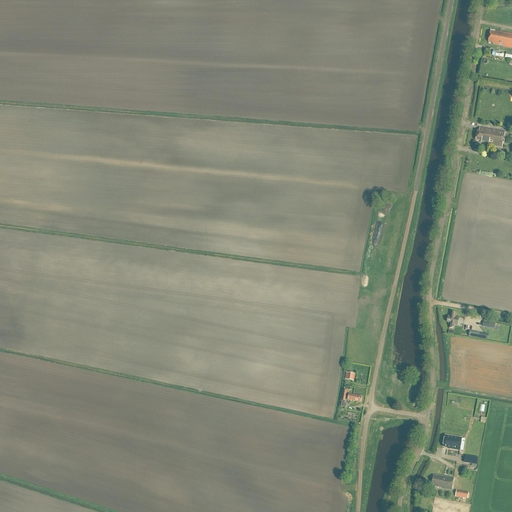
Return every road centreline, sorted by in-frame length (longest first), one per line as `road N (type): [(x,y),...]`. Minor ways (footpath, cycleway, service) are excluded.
road 1 (unclassified): [(427,417),(430,278),(481,0)]
road 2 (unclassified): [(370,407),(451,0)]
